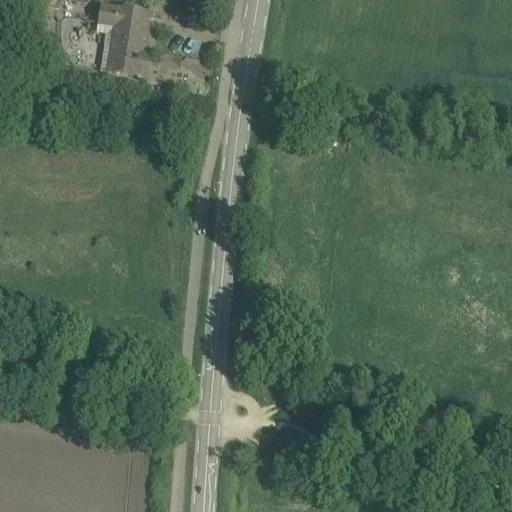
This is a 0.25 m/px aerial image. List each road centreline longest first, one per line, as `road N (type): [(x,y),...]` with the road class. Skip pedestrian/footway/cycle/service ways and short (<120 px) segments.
road 1 (tertiary): [(207,511),(225,275),(265,0)]
road 2 (track): [(214,422),(511,506)]
